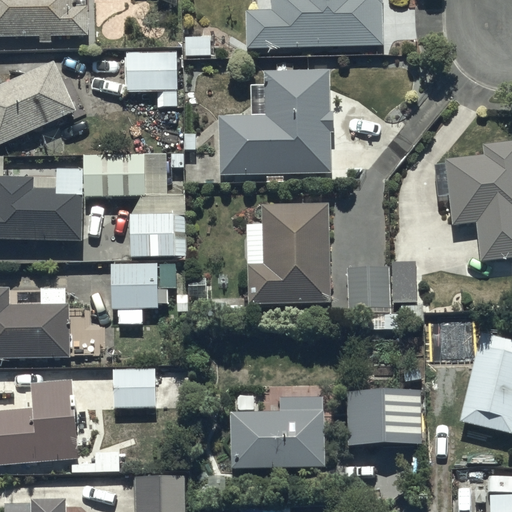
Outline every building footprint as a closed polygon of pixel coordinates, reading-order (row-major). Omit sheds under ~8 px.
[(0,0),(0,42),(41,42),(41,47),(51,47),(51,42),(89,41),(88,11),(77,11),(76,0),(0,0)] [(271,0),(272,15),(248,15),(248,52),(386,52),(385,0),(271,0)] [(177,56),(127,57),(128,97),(157,96),(157,112),(178,111),(177,56)] [(0,90),(0,148),(75,117),(54,67),(0,90)] [(221,122),(221,179),(331,179),(331,137),(334,137),(334,115),(332,115),(332,74),(265,75),(265,91),(251,91),(251,122),(221,122)] [(511,145),(482,149),(483,161),(444,165),(452,230),(476,227),(480,268),(511,264),(511,145)] [(0,244),(82,246),(83,225),(91,226),(92,203),(145,204),(146,196),(166,197),(167,160),(83,159),(82,174),(59,174),(58,183),(47,182),(47,179),(37,178),(36,182),(0,181),(0,244)] [(330,210),(262,211),(264,269),(247,270),(248,310),(331,309),(330,210)] [(187,263),(187,220),(131,221),(132,263),(187,263)] [(169,308),(169,307),(169,293),(177,292),(178,307),(178,316),(189,315),(188,291),(177,291),(178,270),(157,271),(157,268),(111,269),(113,314),(118,314),(119,328),(143,328),(142,313),(160,313),(159,308),(169,308)] [(418,269),(393,269),(393,310),(401,310),(401,327),(423,327),(423,308),(418,308),(418,269)] [(391,312),(390,272),(349,273),(350,313),(391,312)] [(11,294),(0,294),(0,367),(71,365),(69,311),(87,310),(87,296),(69,297),(69,293),(41,294),(42,312),(12,313),(11,294)] [(511,440),(511,346),(480,339),(458,428),(511,440)] [(115,372),(114,412),(157,413),(157,373),(115,372)] [(33,416),(0,417),(0,469),(80,464),(75,389),(31,392),(33,416)] [(417,392),(347,395),(350,451),(419,447),(417,392)] [(324,402),(291,403),(291,395),(266,396),(266,417),(254,417),(254,406),(237,406),(237,418),(231,418),(232,475),(326,474),(324,402)] [(96,468),(72,468),(72,478),(121,477),(121,456),(96,457),(96,468)] [(186,511),(186,479),(135,480),(135,511),(186,511)] [(511,511),(511,499),(490,500),(489,511),(511,511)]
